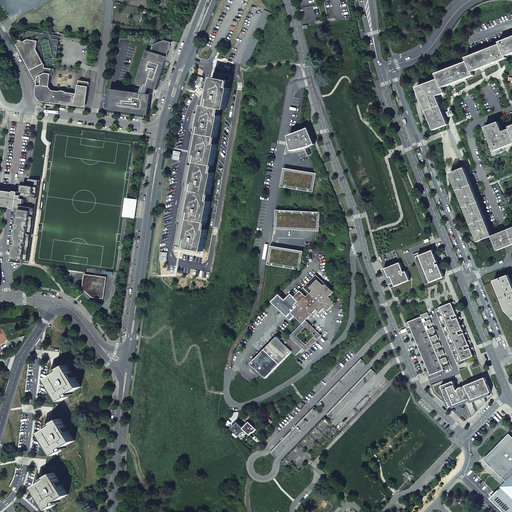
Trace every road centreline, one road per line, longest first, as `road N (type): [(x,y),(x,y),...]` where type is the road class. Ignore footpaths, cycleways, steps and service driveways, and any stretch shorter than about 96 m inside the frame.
road 1 (residential): [(233,69),(238,86),(207,260),(173,260),(164,246),(188,95),(203,57)]
road 2 (residential): [(408,366),(324,131),(288,0)]
road 3 (tertiary): [(123,370),(162,129)]
road 4 (tertiary): [(380,70),(461,278)]
road 5 (residential): [(0,506),(23,483),(39,351)]
road 6 (residential): [(408,366),(311,460),(324,473)]
road 7 (tertiary): [(117,511),(123,370)]
road 8 (tertiary): [(461,278),(506,396)]
